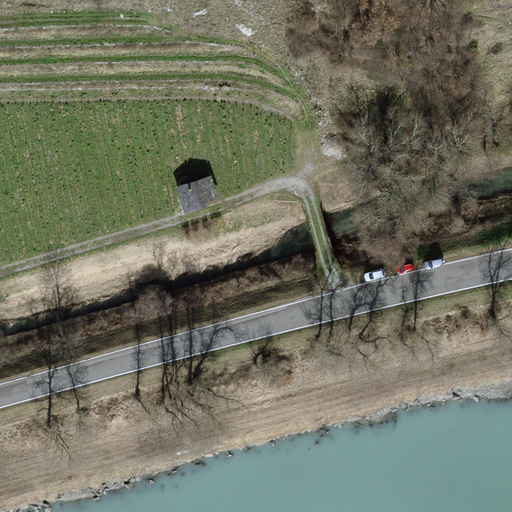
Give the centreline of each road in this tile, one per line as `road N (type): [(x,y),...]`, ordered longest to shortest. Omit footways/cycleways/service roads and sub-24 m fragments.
road 1 (unclassified): [(511,264),(0,397)]
road 2 (track): [(342,304),(311,209),(292,186),(0,275)]
